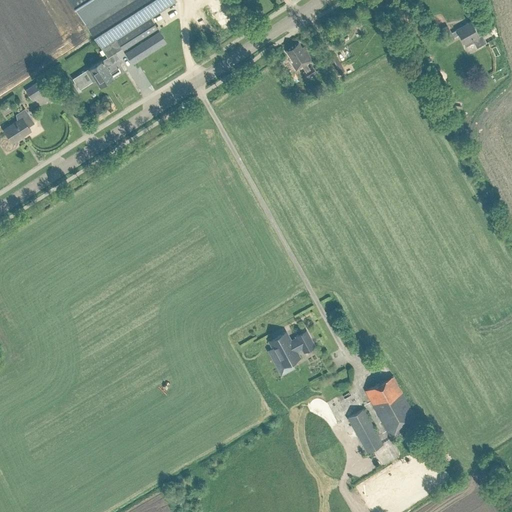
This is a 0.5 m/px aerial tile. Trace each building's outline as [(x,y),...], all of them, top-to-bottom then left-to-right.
[(70,0),(101,48),(102,48),(102,49),(105,53),(107,56),(102,60),(101,59),(85,70),(92,81),(95,79),(99,85),(112,77),(106,66),(119,58),(115,51),(121,47),(123,49),(156,28),(150,17),(176,1),(175,0),(70,0)] [(446,25),(440,29),(447,41),(453,38),(453,37),(458,34),(465,46),(473,41),(476,47),(486,42),(481,33),(478,35),(470,20),(455,29),(456,29),(450,32),(446,25)] [(156,31),(147,36),(136,44),(140,50),(160,37),(156,31)] [(298,42),(285,50),(291,61),(290,62),(295,70),(302,66),(305,71),(302,73),(305,78),(314,72),(311,67),(309,68),(306,63),(309,61),(298,42)] [(327,58),(334,70),(342,67),(335,54),(327,58)] [(433,64),(428,55),(421,59),(425,67),(433,64)] [(45,90),(38,80),(25,89),(31,99),(45,90)] [(15,114),(16,120),(3,129),(11,141),(30,129),(28,126),(34,122),(24,107),(15,114)] [(285,331),(268,340),(282,365),(300,355),(297,350),(302,348),(303,350),(313,345),(305,330),(295,335),(296,337),(290,341),(285,331)] [(391,438),(418,422),(392,375),(364,390),(391,438)] [(366,452),(382,443),(363,408),(347,416),(366,452)]
